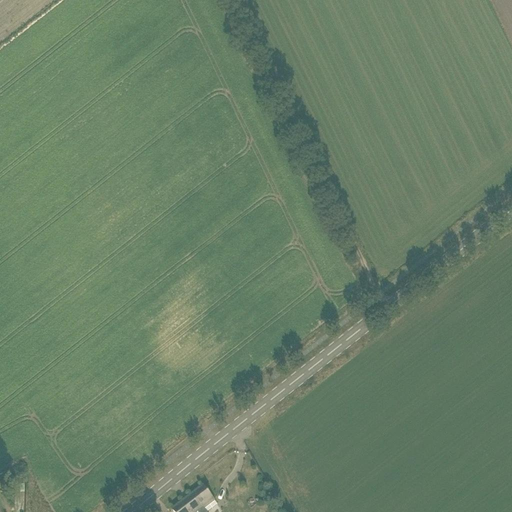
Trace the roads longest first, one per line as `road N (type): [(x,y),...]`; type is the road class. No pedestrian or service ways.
road 1 (secondary): [(134,511),(511,209)]
road 2 (track): [(234,0),(387,307)]
